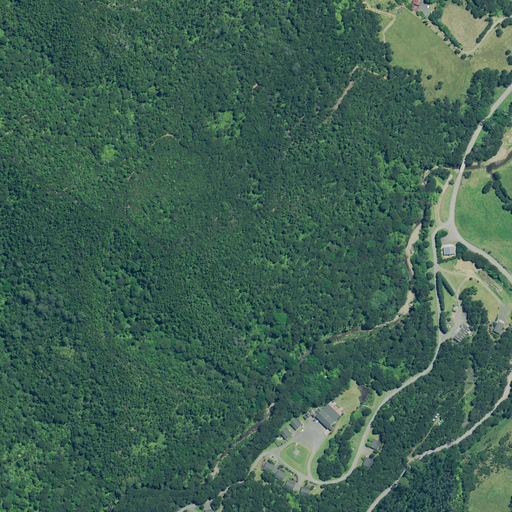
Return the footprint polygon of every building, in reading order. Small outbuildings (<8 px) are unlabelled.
[(420,0),(412,0),(411,6),(414,7),(413,10),(417,12),(420,0)] [(454,246),(443,248),(444,255),(455,254),(454,246)] [(505,322),(499,319),(493,331),(499,334),(505,322)] [(470,330),(464,325),(453,338),(457,341),(457,340),(460,342),(470,330)] [(341,411),(329,400),(321,409),(317,406),(311,413),(330,430),(333,426),(330,424),(341,411)] [(294,429),(301,424),(295,417),(288,422),(294,429)] [(282,438),(290,433),(284,426),(277,431),(282,438)] [(381,442),(373,439),(369,447),(377,450),(381,442)] [(373,460),(365,457),(362,465),(371,468),(373,460)] [(274,466),(266,462),(262,469),(271,473),(274,466)] [(286,474),(278,470),(274,477),(282,482),(286,474)] [(295,483),(287,480),(286,484),(284,488),(292,491),(295,483)] [(310,488),(301,487),(299,495),(308,497),(310,488)]
